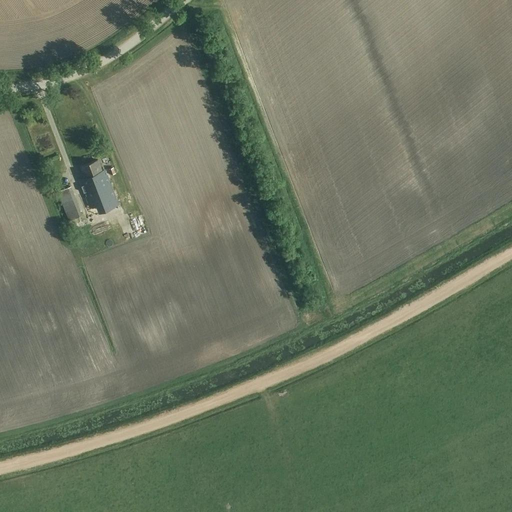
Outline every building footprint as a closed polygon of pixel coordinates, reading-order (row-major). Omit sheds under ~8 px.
[(53,147),(48,133),(32,137),(36,152),(53,147)] [(84,179),(79,181),(80,184),(83,183),(94,179),(95,181),(106,177),(104,171),(102,172),(97,160),(79,168),(84,179)] [(83,183),(80,184),(92,215),(117,205),(106,177),(95,181),(94,179),(83,183)] [(81,234),(67,188),(56,191),(71,238),(81,234)] [(132,225),(122,229),(126,240),(148,232),(144,221),(142,215),(130,220),(132,225)]
